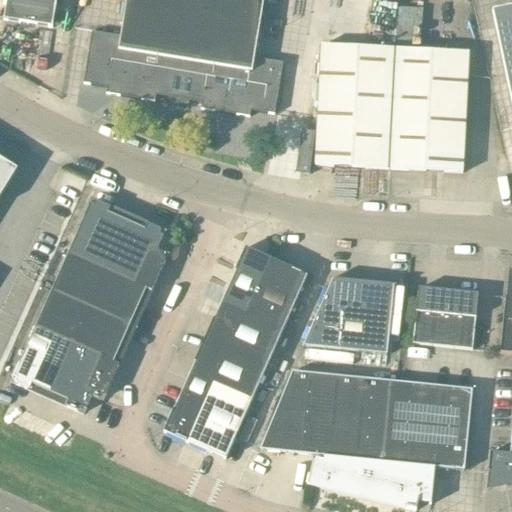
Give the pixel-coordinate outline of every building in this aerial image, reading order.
[(7,0),(8,1),(7,1),(3,21),(52,29),(56,0),(7,0)] [(282,64),(254,60),(263,0),(126,0),(120,38),(92,33),(83,85),(107,89),(106,95),(120,97),(121,91),(141,94),(140,101),(154,103),(155,97),(202,104),(201,111),(215,113),(216,107),(236,110),(235,116),(249,118),(250,112),(274,116),(282,64)] [(511,7),(492,12),(511,107),(511,7)] [(314,167),(388,171),(394,50),(321,46),(314,167)] [(394,50),(388,171),(462,174),(468,54),(394,50)] [(0,198),(17,171),(0,160),(0,198)] [(92,201),(67,257),(103,272),(126,222),(107,214),(110,209),(92,201)] [(67,257),(50,293),(129,327),(146,290),(151,293),(167,256),(156,251),(165,233),(146,225),(144,231),(126,222),(103,272),(67,257)] [(236,271),(221,305),(246,316),(270,260),(245,249),(235,271),(236,271)] [(246,316),(282,332),(307,277),(291,270),(270,260),(246,316)] [(332,281),(303,348),(386,356),(393,288),(395,288),(395,287),(329,280),(329,281),(332,281)] [(418,289),(412,345),(472,351),(477,295),(418,289)] [(50,293),(34,330),(71,345),(100,358),(84,394),(91,398),(102,402),(119,366),(113,364),(129,327),(50,293)] [(506,299),(505,299),(499,353),(511,354),(511,298),(506,301),(506,299)] [(214,319),(204,341),(266,368),(282,332),(246,316),(221,305),(215,319),(214,319)] [(31,386),(49,394),(71,345),(34,330),(10,383),(28,391),(31,386)] [(188,378),(213,389),(250,405),(266,368),(204,341),(195,362),(195,363),(188,378)] [(83,416),(91,398),(84,394),(100,358),(71,345),(49,394),(67,402),(65,408),(83,416)] [(464,471),(472,391),(387,382),(337,377),(292,373),(259,451),(323,457),(323,458),(328,458),(327,464),(312,462),(306,486),(415,511),(417,504),(430,505),(434,468),(464,471)] [(163,433),(189,444),(213,389),(188,378),(174,411),(173,410),(163,433)] [(225,460),(250,405),(213,389),(189,444),(210,454),(210,453),(225,460)] [(505,488),(505,489),(511,488),(511,427),(509,455),(489,453),(487,473),(489,473),(489,471),(506,488),(505,488)]
